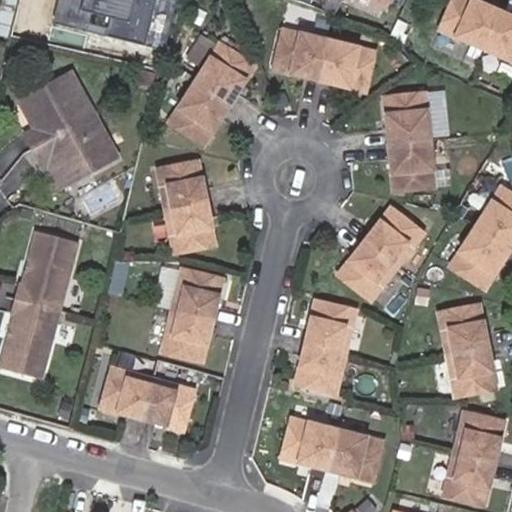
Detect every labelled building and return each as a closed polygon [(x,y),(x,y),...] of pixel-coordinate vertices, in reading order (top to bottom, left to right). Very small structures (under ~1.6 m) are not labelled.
[(2,0),(0,10),(0,36),(10,38),(13,26),(18,0),(2,0)] [(177,0),(57,0),(52,24),(165,51),(177,0)] [(364,0),(383,9),(387,0),(364,0)] [(511,16),(476,0),(451,0),(438,32),(511,65),(511,16)] [(281,31),(272,71),(364,93),(373,53),(281,31)] [(167,124),(201,147),(254,68),(218,44),(167,124)] [(119,158),(94,115),(69,71),(17,100),(32,130),(23,136),(39,164),(48,159),(52,166),(65,189),(119,158)] [(425,94),(382,98),(391,192),(434,189),(425,94)] [(52,166),(48,159),(39,164),(42,171),(52,166)] [(172,255),(214,247),(208,215),(197,162),(156,171),(163,212),(172,255)] [(484,292),(511,250),(511,195),(500,187),(448,267),(484,292)] [(423,234),(390,208),(336,275),(369,303),(423,234)] [(0,361),(0,369),(39,380),(76,243),(35,232),(20,283),(18,283),(10,317),(12,317),(0,361)] [(180,269),(160,353),(201,364),(222,281),(180,269)] [(121,276),(112,274),(108,289),(117,291),(121,276)] [(314,301),(294,386),(334,396),(356,312),(314,301)] [(496,389),(479,305),(436,314),(454,398),(496,389)] [(110,368),(98,410),(129,418),(182,432),(193,391),(110,368)] [(506,421),(461,410),(439,498),(485,509),(506,421)] [(290,418),(280,461),(372,483),(383,442),(290,418)] [(390,493),(388,501),(400,504),(402,496),(390,493)]
